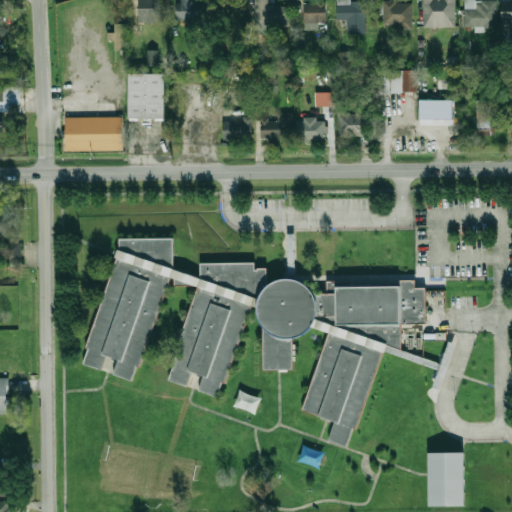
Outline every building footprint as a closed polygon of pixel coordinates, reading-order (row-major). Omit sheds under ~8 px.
[(139,0),(139,17),(162,17),(162,0),(139,0)] [(177,0),(177,19),(207,19),(207,0),(177,0)] [(291,5),(270,5),(270,0),(254,0),(254,27),(291,28),(291,5)] [(337,0),(337,19),(348,19),(348,34),(366,34),(366,1),(349,1),(349,0),(337,0)] [(426,0),(426,27),(457,27),(457,0),(426,0)] [(498,0),(465,0),(465,25),(498,25),(498,0)] [(511,0),(502,0),(502,21),(511,21),(511,0)] [(327,1),(305,1),(305,26),(327,26),(327,1)] [(413,27),(413,1),(383,1),(383,27),(413,27)] [(112,34),(116,45),(125,42),(121,31),(112,34)] [(147,66),(158,66),(158,50),(147,50),(147,66)] [(340,63),(348,62),(347,52),(339,52),(340,63)] [(374,70),(360,70),(360,89),(374,89),(374,70)] [(418,70),(379,70),(379,93),(418,93),(418,70)] [(166,73),(130,73),(130,118),(166,118),(166,73)] [(0,101),(24,101),(24,88),(0,88),(0,101)] [(333,107),(333,92),(315,92),(316,107),(333,107)] [(420,119),(454,119),(454,99),(420,99),(420,119)] [(491,129),(491,99),(477,99),(477,129),(491,129)] [(292,112),(277,112),(277,118),(261,118),(261,139),(292,139),(292,112)] [(338,113),(338,136),(372,136),(372,113),(338,113)] [(67,150),(124,150),(124,117),(67,117),(67,150)] [(252,139),(252,117),(223,117),(223,139),(252,139)] [(327,119),(297,119),(297,141),(327,141),(327,119)] [(0,208),(0,231),(8,231),(8,208),(0,208)] [(119,249),(120,249),(120,239),(173,238),(174,268),(201,278),(201,263),(254,263),(254,269),(257,269),(257,267),(266,267),(266,285),(273,280),(281,277),(289,277),(301,280),(310,287),(313,292),(335,291),(335,284),(401,283),(401,280),(416,279),(416,287),(416,288),(426,288),(427,323),(417,323),(402,323),(401,323),(401,350),(387,345),(385,353),(358,429),(354,427),(347,446),(330,440),(336,421),(303,409),(328,332),(310,326),(305,331),(299,335),(292,337),(293,368),(263,368),(263,327),(259,320),(256,307),(251,305),(223,381),(222,381),(217,397),(199,391),(205,375),(193,371),(188,386),(169,379),(175,364),(172,363),(199,286),(194,284),(175,285),(175,277),(171,276),(138,365),(137,365),(131,380),(114,374),(120,358),(108,354),(103,369),(84,362),(89,347),(86,346),(117,258),(116,257),(119,249)] [(20,262),(20,243),(6,243),(6,262),(20,262)] [(0,414),(9,414),(9,377),(0,377),(0,414)] [(430,453),(468,453),(467,508),(429,507),(430,453)] [(0,511),(10,511),(10,501),(0,501),(0,511)]
